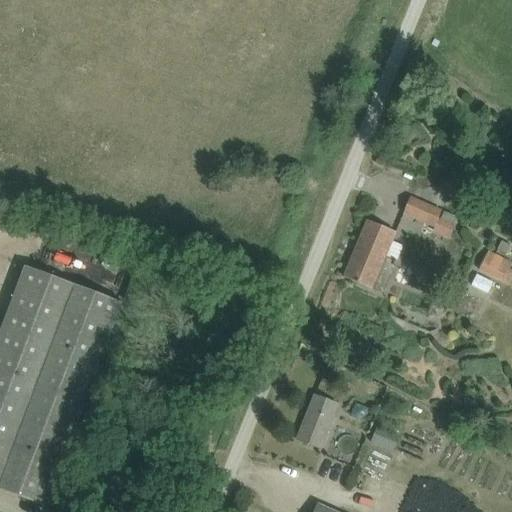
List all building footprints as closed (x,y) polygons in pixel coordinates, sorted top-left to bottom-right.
[(404,213),(424,223),(432,205),(411,196),(404,213)] [(444,211),(441,219),(453,224),(456,216),(444,211)] [(368,220),(344,277),(384,294),(398,262),(386,256),(396,232),(368,220)] [(511,246),(511,245),(502,241),(498,249),(508,254),(511,246)] [(511,260),(490,250),(480,270),(511,285),(511,284),(511,267),(511,264),(511,260)] [(31,271),(29,269),(0,348),(0,487),(53,509),(127,305),(31,271)] [(298,440),(320,449),(338,404),(316,395),(298,440)] [(379,425),(372,442),(394,451),(401,435),(379,425)]
